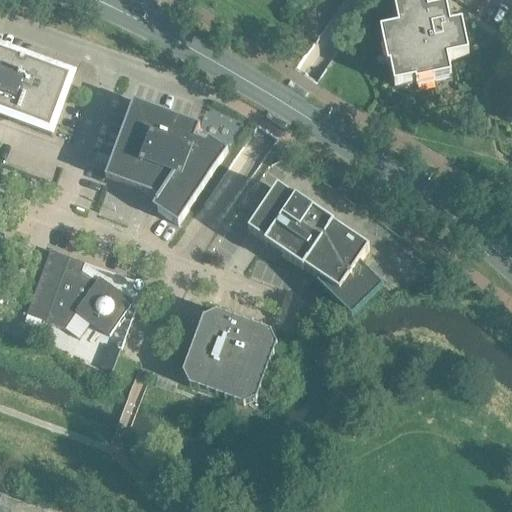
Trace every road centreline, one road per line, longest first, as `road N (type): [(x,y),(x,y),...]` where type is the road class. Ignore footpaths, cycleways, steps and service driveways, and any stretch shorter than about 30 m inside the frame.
road 1 (secondary): [(474,232),(257,87),(136,21)]
road 2 (unclassified): [(58,218),(116,63)]
road 3 (unclassified): [(186,266),(58,218)]
road 4 (unclassified): [(306,315),(186,266)]
road 5 (unclassified): [(116,63),(0,18)]
